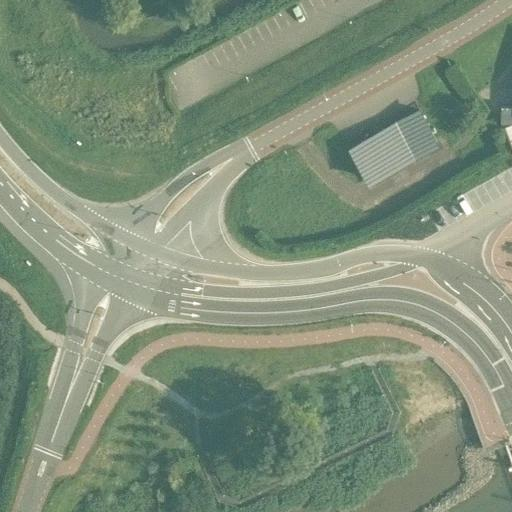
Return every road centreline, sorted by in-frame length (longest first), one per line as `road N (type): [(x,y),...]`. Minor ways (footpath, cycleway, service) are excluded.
road 1 (tertiary): [(216,171),(510,0)]
road 2 (tertiary): [(28,511),(122,265)]
road 3 (secondary): [(452,307),(420,291),(357,280),(280,291)]
road 4 (secondary): [(280,291),(184,290),(122,265)]
road 5 (secondary): [(122,265),(64,224),(0,162)]
road 6 (secondary): [(280,291),(222,256),(207,209),(216,171)]
road 7 (tertiary): [(122,265),(216,171)]
